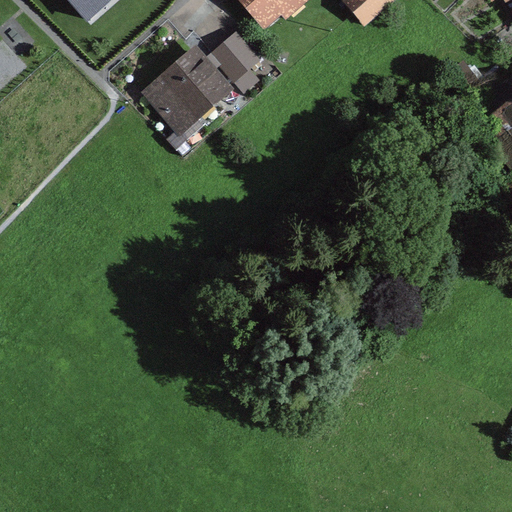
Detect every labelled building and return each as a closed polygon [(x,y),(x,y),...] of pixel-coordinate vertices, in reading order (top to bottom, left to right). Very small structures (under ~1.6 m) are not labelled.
[(73,0),(91,19),(111,0),(73,0)] [(238,0),(265,31),(282,16),(286,21),(310,0),(238,0)] [(342,0),(365,27),(398,0),(342,0)] [(234,83),(262,60),(236,31),(209,55),(220,67),(234,83)] [(180,137),(235,89),(217,69),(220,67),(209,55),(207,57),(196,44),(141,93),(180,137)] [(511,84),(506,77),(471,104),(480,115),(473,120),(511,170),(511,174),(506,179),(511,186),(511,84)]
